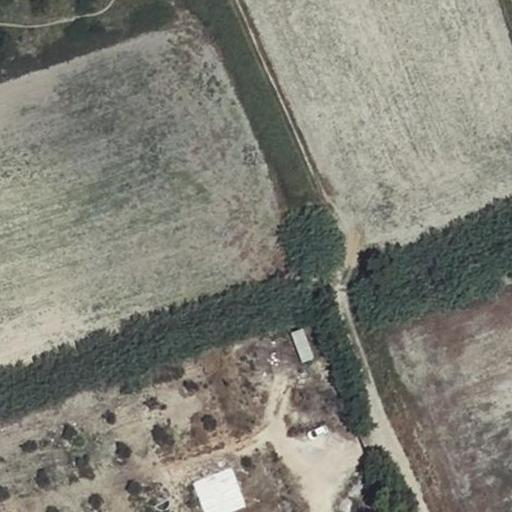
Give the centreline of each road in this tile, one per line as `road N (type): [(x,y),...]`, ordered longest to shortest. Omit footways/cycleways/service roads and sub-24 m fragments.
road 1 (track): [(384,433),(343,308),(349,240),(235,0)]
road 2 (track): [(22,511),(117,478),(282,440)]
road 3 (track): [(384,433),(300,456),(276,423),(277,384)]
